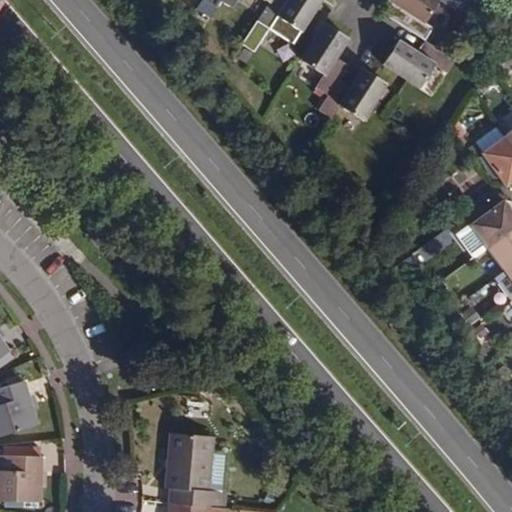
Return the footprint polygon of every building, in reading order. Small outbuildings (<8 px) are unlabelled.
[(268,0),(267,1),(254,21),(267,29),(275,15),(300,32),(321,0),(268,0)] [(454,0),(385,0),(385,1),(421,25),(437,1),(449,9),(454,0)] [(314,88),(326,96),(336,81),(346,65),(334,58),(346,39),(322,23),(298,59),(323,75),(314,88)] [(451,61),(422,42),(414,53),(396,42),(380,67),(404,83),(415,90),(430,66),(443,74),(451,61)] [(336,81),(326,96),(316,112),(328,120),(338,106),(361,122),(384,85),(373,78),(360,70),(348,89),(336,81)] [(511,186),(511,134),(506,139),(498,129),(474,147),(489,165),(508,190),(511,186)] [(511,214),(504,204),(471,228),(488,251),(511,283),(511,214)] [(471,228),(461,235),(478,259),(488,251),(471,228)] [(0,362),(10,356),(0,340),(0,362)] [(0,437),(36,427),(23,384),(0,391),(0,437)] [(172,504),(208,507),(212,507),(223,508),(224,491),(222,491),(225,457),(222,452),(211,450),(213,437),(172,434),(167,488),(173,489),(172,504)] [(40,459),(0,457),(0,501),(38,504),(40,459)]
